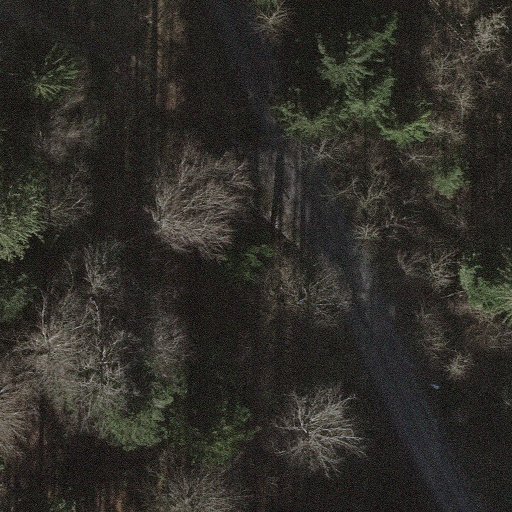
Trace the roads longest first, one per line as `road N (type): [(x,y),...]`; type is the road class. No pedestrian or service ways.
road 1 (residential): [(217,0),(318,232),(460,511)]
road 2 (track): [(318,232),(36,0)]
